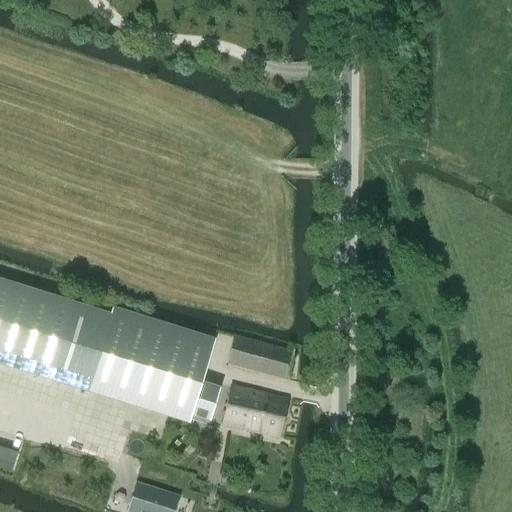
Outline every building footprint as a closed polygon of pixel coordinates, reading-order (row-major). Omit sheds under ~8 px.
[(0,280),(0,364),(88,392),(187,423),(189,416),(208,422),(219,389),(200,383),(213,339),(114,308),(112,316),(0,280)] [(283,379),(290,352),(233,336),(226,363),(283,379)] [(287,400),(230,387),(222,425),(279,438),(287,400)] [(0,467),(12,472),(17,454),(0,448),(0,467)] [(173,511),(179,496),(136,483),(126,511),(173,511)]
